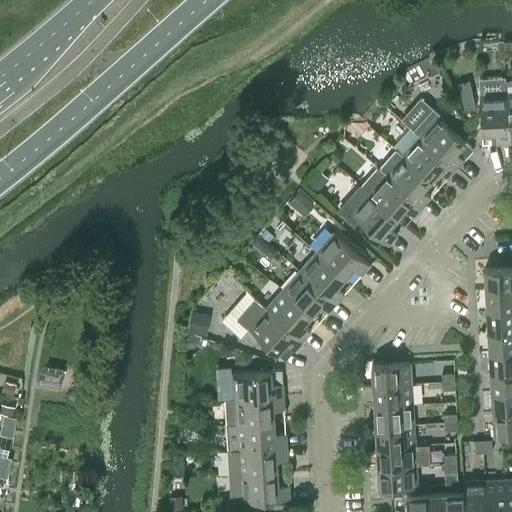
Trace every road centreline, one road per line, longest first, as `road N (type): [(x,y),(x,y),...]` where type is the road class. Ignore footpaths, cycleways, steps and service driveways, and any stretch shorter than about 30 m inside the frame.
road 1 (residential): [(331,511),(322,395),(332,362),(485,198),(511,183)]
road 2 (trunk): [(0,178),(207,0)]
